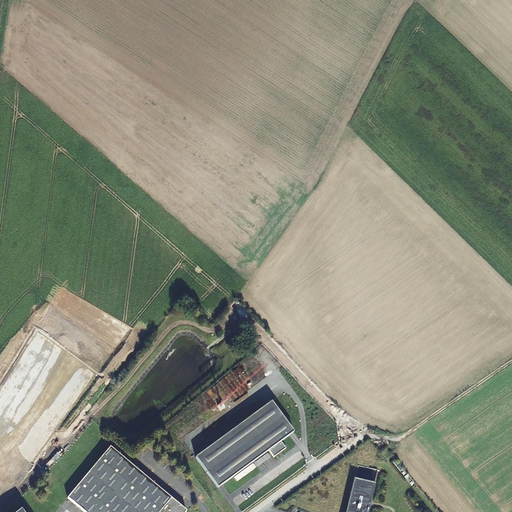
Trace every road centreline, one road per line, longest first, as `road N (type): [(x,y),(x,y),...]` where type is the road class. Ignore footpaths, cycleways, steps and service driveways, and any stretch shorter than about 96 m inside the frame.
road 1 (track): [(511,362),(402,436),(359,437)]
road 2 (unclassified): [(359,437),(257,511)]
